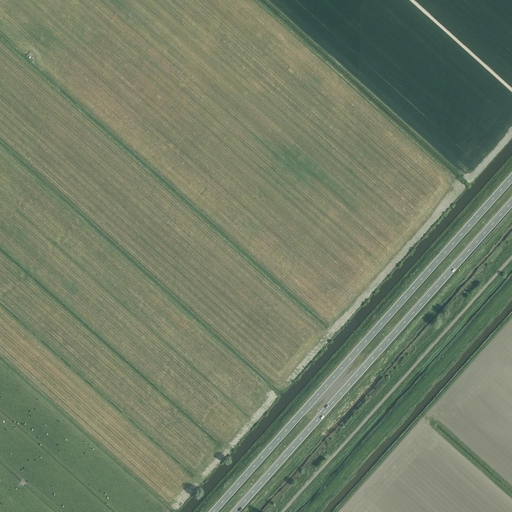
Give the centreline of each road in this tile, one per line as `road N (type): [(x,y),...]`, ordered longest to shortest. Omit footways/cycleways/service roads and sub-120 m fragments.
road 1 (trunk): [(511,176),(212,511)]
road 2 (trunk): [(234,511),(511,202)]
